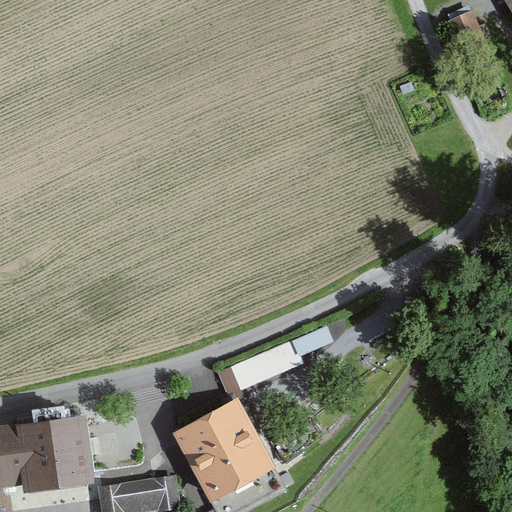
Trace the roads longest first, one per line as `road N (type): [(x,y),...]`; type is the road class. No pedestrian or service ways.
road 1 (unclassified): [(0,402),(165,363),(334,298),(482,211),(488,141)]
road 2 (track): [(412,0),(443,83),(488,141)]
